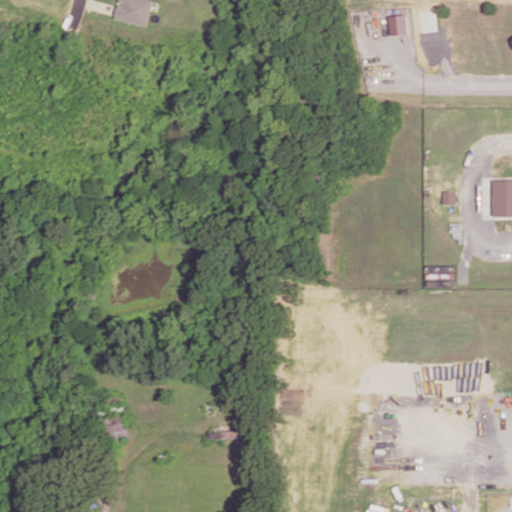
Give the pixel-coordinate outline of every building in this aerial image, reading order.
[(147,26),(154,0),(153,0),(119,0),(115,18),(147,26)] [(408,15),(391,15),(391,34),(408,34),(408,15)] [(511,179),(495,179),(495,215),(511,215),(511,179)] [(445,191),(444,204),(457,204),(457,191),(445,191)] [(116,423),(109,423),(110,439),(127,437),(125,414),(116,415),(116,423)]
